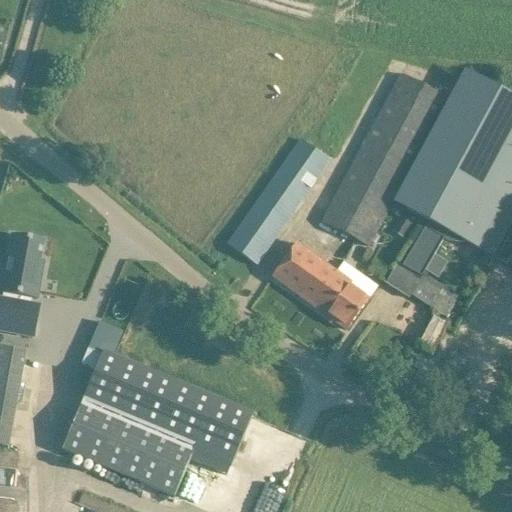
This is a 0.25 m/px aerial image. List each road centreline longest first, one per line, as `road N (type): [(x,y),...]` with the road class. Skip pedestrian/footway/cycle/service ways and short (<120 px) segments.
road 1 (unclassified): [(511,466),(384,408),(292,354),(129,225)]
road 2 (unclassified): [(129,225),(38,445),(42,511)]
road 3 (unknown): [(423,427),(511,272)]
road 4 (unclassified): [(129,225),(0,118)]
